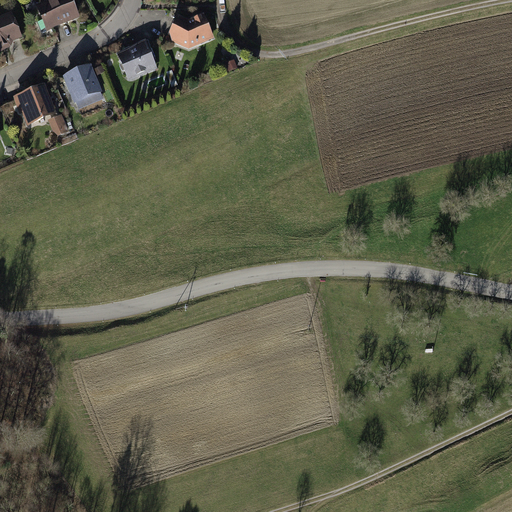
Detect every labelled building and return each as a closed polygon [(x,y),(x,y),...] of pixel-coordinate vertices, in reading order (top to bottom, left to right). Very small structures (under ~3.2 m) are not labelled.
[(71,0),(47,0),(35,6),(41,20),(37,22),(43,34),(79,18),(71,0)] [(8,11),(0,14),(0,51),(4,52),(10,49),(13,42),(21,39),(8,11)] [(213,37),(203,14),(189,20),(177,15),(168,35),(172,41),(189,48),(213,37)] [(148,41),(116,55),(128,83),(158,71),(154,62),(156,62),(148,41)] [(233,61),(225,64),(229,73),(237,69),(233,61)] [(89,66),(62,78),(74,105),(77,104),(80,110),(104,99),(89,66)] [(43,87),(15,100),(27,127),(56,114),(43,87)] [(61,115),(48,121),(55,136),(68,130),(61,115)]
